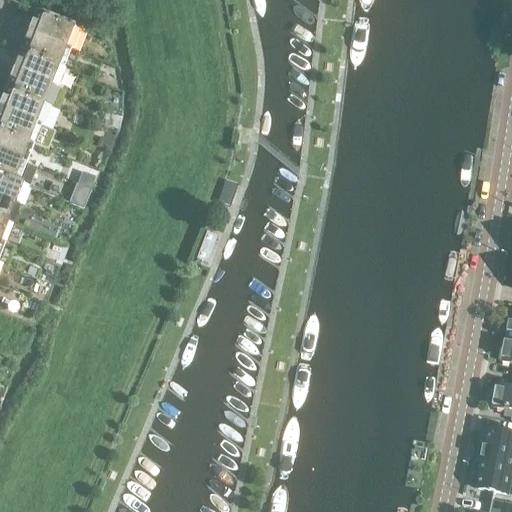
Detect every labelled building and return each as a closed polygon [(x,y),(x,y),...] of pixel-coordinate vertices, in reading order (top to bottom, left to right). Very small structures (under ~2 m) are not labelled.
[(29,36),(66,50),(74,30),(37,16),(29,36)] [(66,50),(29,36),(21,55),(58,69),(66,50)] [(14,73),(51,88),(58,69),(21,55),(14,73)] [(51,88),(14,73),(7,92),(43,107),(51,88)] [(43,107),(7,92),(0,109),(0,111),(36,126),(43,107)] [(36,126),(0,111),(0,133),(28,145),(36,126)] [(28,145),(0,133),(0,155),(21,164),(28,145)] [(21,164),(0,155),(0,177),(13,183),(14,182),(21,164)] [(85,208),(97,176),(82,171),(70,202),(85,208)] [(0,199),(15,206),(22,187),(23,186),(14,182),(13,183),(0,177),(0,199)] [(226,180),(218,202),(231,204),(237,184),(226,180)] [(0,199),(0,222),(7,225),(15,206),(0,199)] [(195,261),(206,266),(218,240),(207,235),(195,261)] [(511,390),(500,389),(497,412),(511,414),(511,390)] [(484,461),(478,491),(496,494),(505,496),(511,467),(511,466),(511,436),(490,432),(486,449),(484,448),(484,450),(486,450),(484,459),(482,459),(482,460),(484,461)] [(511,511),(511,505),(493,501),(490,511),(511,511)]
